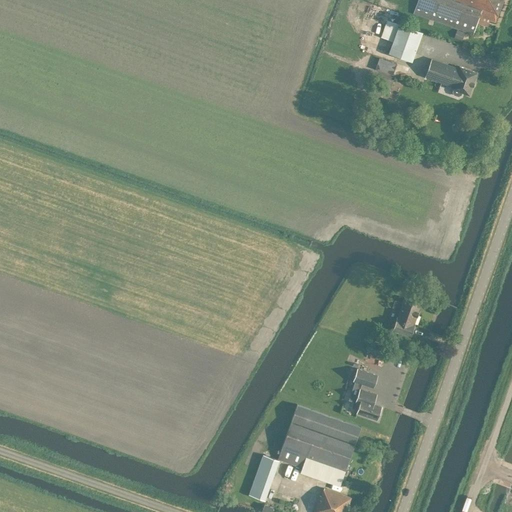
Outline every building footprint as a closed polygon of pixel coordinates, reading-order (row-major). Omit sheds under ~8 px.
[(417,0),(413,12),(473,33),(480,16),(495,21),(497,15),(498,15),(503,0),(417,0)] [(389,54),(411,61),(421,33),(398,25),(389,54)] [(464,32),(457,30),(454,37),(461,39),(464,32)] [(454,89),(453,91),(454,94),(458,95),(461,94),(462,92),(469,94),(477,72),(459,65),(458,67),(431,57),(425,76),(451,86),(451,88),(454,89)] [(373,93),(386,98),(393,80),(380,75),(373,93)] [(392,329),(410,335),(415,323),(414,323),(421,302),(404,295),(396,316),(392,329)] [(377,374),(357,368),(353,380),(373,387),(377,374)] [(356,412),(376,419),(381,405),(368,401),(371,392),(359,388),(356,397),(360,399),(356,412)] [(326,397),(324,402),(331,406),(334,401),(326,397)] [(277,458),(302,466),(306,455),(323,461),(345,469),(348,460),(355,441),(361,426),(297,403),(292,419),(277,458)] [(249,494),(265,499),(278,459),(263,453),(249,494)] [(317,477),(340,485),(345,469),(323,461),(317,477)] [(314,511),(315,511),(345,511),(351,496),(324,487),(314,511)] [(262,510),(266,511),(271,511),(273,506),(264,503),(262,510)]
